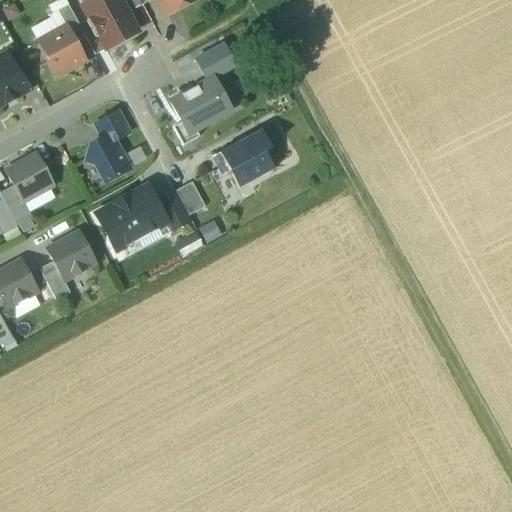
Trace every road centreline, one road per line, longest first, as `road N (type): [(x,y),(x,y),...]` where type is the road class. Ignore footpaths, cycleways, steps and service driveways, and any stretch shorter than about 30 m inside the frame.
road 1 (track): [(511,473),(252,0)]
road 2 (residential): [(0,151),(128,86),(167,165)]
